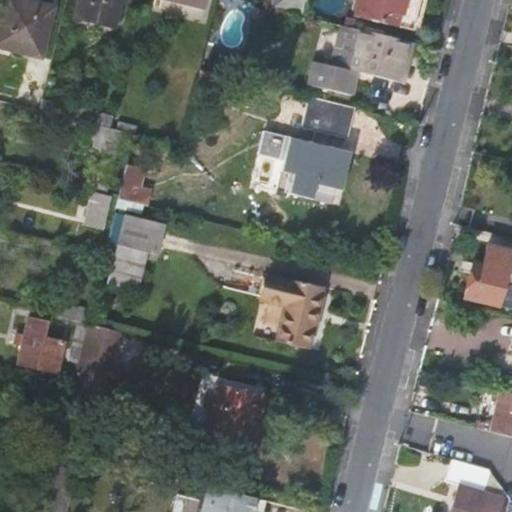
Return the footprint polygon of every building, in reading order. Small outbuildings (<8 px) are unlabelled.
[(25,0),(2,0),(0,10),(0,46),(39,57),(53,7),(25,0)] [(76,0),(73,14),(113,24),(118,0),(76,0)] [(301,0),(279,0),(270,7),(298,14),(301,0)] [(417,0),(357,0),(354,14),(410,29),(417,0)] [(403,83),(413,42),(341,24),(331,65),(314,61),(308,84),(351,94),(357,71),(403,83)] [(218,87),(220,74),(200,69),(197,82),(218,87)] [(300,126),(312,129),(318,130),(347,138),(354,108),(308,96),(300,126)] [(111,117),(41,100),(39,109),(92,122),(108,126),(111,117)] [(118,143),(121,129),(108,126),(92,122),(90,134),(94,136),(91,148),(102,150),(104,139),(118,143)] [(274,188),(330,203),(343,149),(315,143),(309,141),(288,136),(286,135),(286,132),(275,129),(273,138),(266,136),(253,182),(274,188)] [(312,129),(309,141),(315,143),(318,130),(312,129)] [(143,167),(127,163),(119,197),(148,203),(152,188),(138,184),(143,167)] [(102,230),(111,194),(91,189),(81,224),(102,230)] [(122,215),(115,214),(108,241),(116,245),(106,284),(137,292),(147,252),(153,253),(161,222),(125,213),(122,215)] [(511,249),(485,243),(480,263),(472,262),(463,298),(496,306),(504,276),(511,277),(511,249)] [(259,298),(279,303),(271,338),(304,348),(320,285),(266,271),(259,298)] [(64,341),(42,334),(46,320),(27,315),(22,335),(14,333),(12,344),(20,346),(15,362),(56,372),(64,341)] [(67,359),(77,361),(87,322),(76,319),(67,359)] [(101,399),(120,330),(87,322),(77,361),(71,384),(69,391),(101,399)] [(265,398),(215,385),(204,428),(255,441),(265,398)] [(511,394),(500,391),(497,405),(490,431),(510,436),(511,430),(511,394)] [(511,453),(511,436),(510,436),(490,431),(483,429),(480,441),(496,445),(495,449),(511,453)] [(481,492),(488,471),(449,459),(443,480),(456,484),(447,511),(495,511),(500,498),(481,492)] [(4,460),(1,470),(0,469),(0,489),(18,494),(26,466),(4,460)] [(63,511),(75,467),(52,462),(40,510),(48,511),(63,511)] [(202,488),(196,511),(263,511),(265,504),(202,488)]
